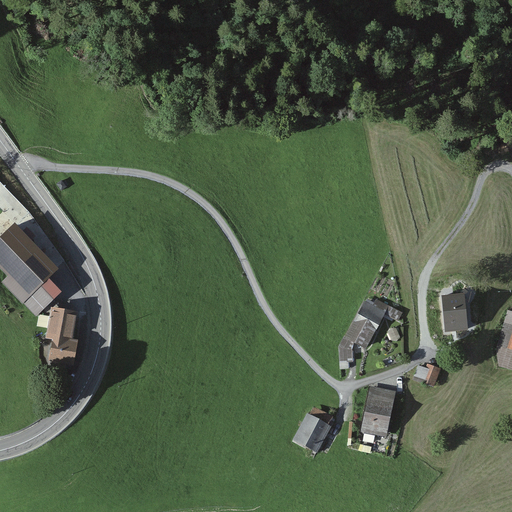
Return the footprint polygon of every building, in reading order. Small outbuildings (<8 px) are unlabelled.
[(0,281),(0,282),(35,316),(55,295),(43,283),(52,272),(7,228),(0,235),(0,274),(3,278),(0,281)] [(464,296),(441,299),(445,333),(468,330),(464,296)] [(402,315),(376,301),(373,307),(386,314),(385,316),(398,323),(402,315)] [(354,345),(366,352),(385,316),(386,314),(373,307),(365,302),(345,338),(344,340),(354,345)] [(44,362),(66,367),(75,318),(54,313),(44,362)] [(511,351),(507,350),(511,335),(511,313),(507,313),(496,349),(499,368),(511,372),(511,351)] [(353,363),(352,349),(354,345),(344,340),(345,338),(344,338),(339,347),(340,370),(349,370),(348,364),(353,363)] [(412,380),(430,386),(436,369),(424,365),(423,368),(416,366),(412,380)] [(361,434),(386,439),(396,393),(370,388),(361,434)] [(313,408),(309,416),(329,427),(333,419),(313,408)] [(307,415),(293,441),(317,455),(331,428),(329,427),(309,416),(307,415)]
